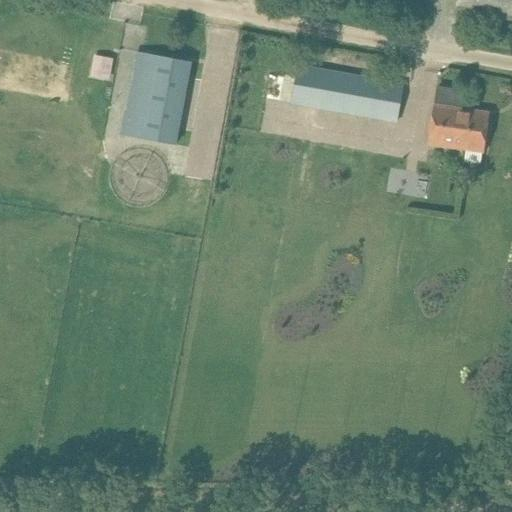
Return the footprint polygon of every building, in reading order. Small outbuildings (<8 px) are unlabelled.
[(511,0),(458,0),(456,10),(511,19),(511,0)] [(122,135),(174,146),(192,62),(137,52),(122,135)] [(95,59),(92,73),(111,77),(114,63),(95,59)] [(296,66),(289,101),(397,122),(403,85),(296,66)] [(429,145),(484,153),(490,113),(434,105),(429,145)] [(37,118),(30,153),(78,162),(73,186),(85,189),(89,164),(86,163),(92,132),(56,125),(56,122),(37,118)]
